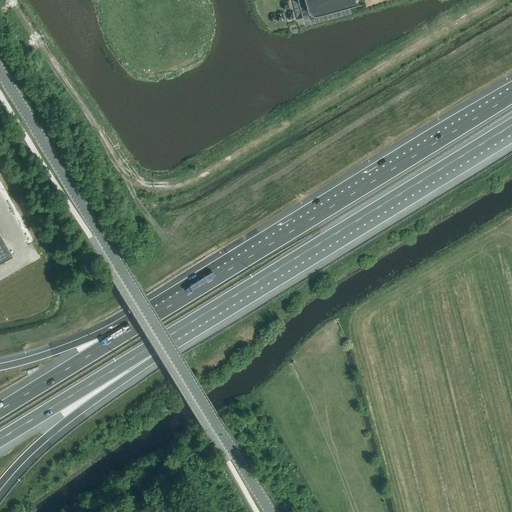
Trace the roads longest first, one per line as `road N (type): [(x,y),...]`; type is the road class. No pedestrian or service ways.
road 1 (motorway): [(511,93),(131,329)]
road 2 (tertiary): [(212,424),(0,72)]
road 3 (motorway): [(166,336),(511,126)]
road 4 (motorway): [(0,483),(166,336)]
road 5 (motorway): [(0,439),(166,336)]
road 6 (motorway): [(131,329),(0,410)]
road 7 (motorway): [(131,329),(0,368)]
